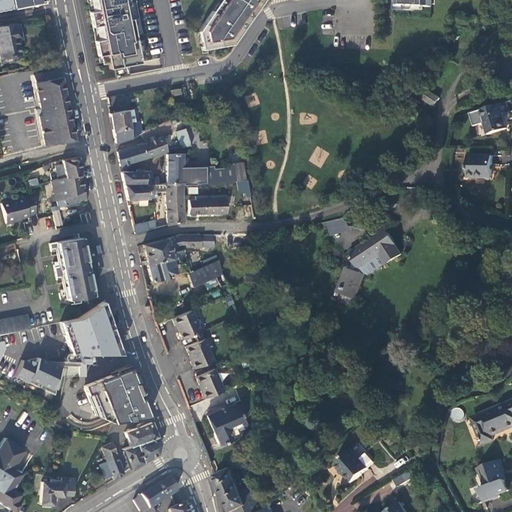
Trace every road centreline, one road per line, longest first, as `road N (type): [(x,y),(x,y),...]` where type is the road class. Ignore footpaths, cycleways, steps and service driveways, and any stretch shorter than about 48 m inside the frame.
road 1 (residential): [(117,248),(166,230),(258,228),(323,214),(439,169),(467,75)]
road 2 (secondary): [(181,454),(117,248)]
road 3 (residential): [(178,77),(224,69),(267,15),(363,0)]
road 4 (secondary): [(117,248),(84,95)]
